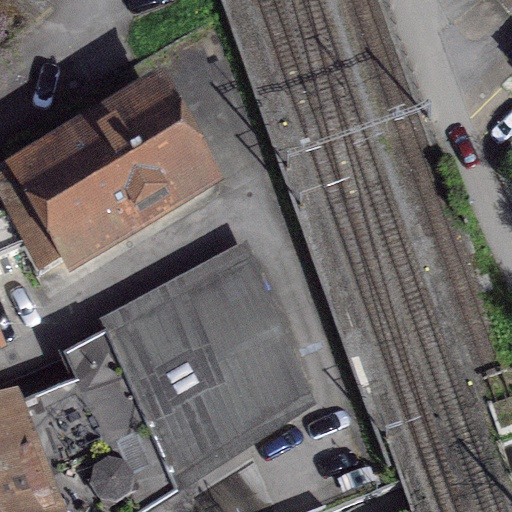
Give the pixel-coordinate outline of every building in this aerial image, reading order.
[(511,0),(501,0),(510,11),(511,8),(511,0)] [(204,177),(161,103),(96,141),(84,121),(0,169),(0,207),(24,249),(38,273),(204,177)] [(0,207),(0,258),(24,249),(0,207)] [(0,419),(48,511),(126,511),(311,394),(249,258),(63,358),(78,388),(0,419)] [(0,511),(48,511),(0,419),(0,511)]
